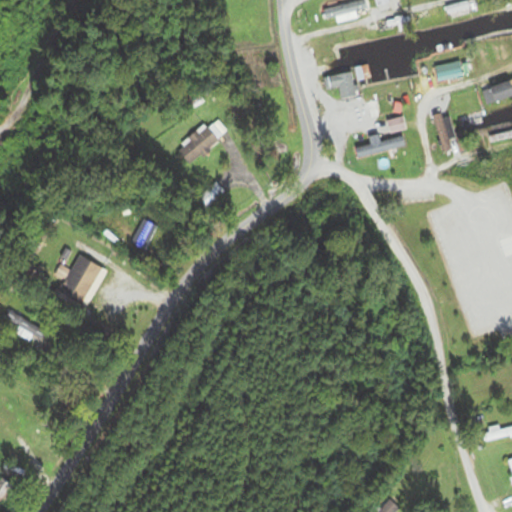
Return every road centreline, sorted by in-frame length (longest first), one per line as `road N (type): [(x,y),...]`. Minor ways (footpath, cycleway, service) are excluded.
road 1 (residential): [(37,511),(182,286),(221,243),(309,177),(310,142),(280,0)]
road 2 (residential): [(421,295),(450,430),(482,511)]
road 3 (residential): [(431,184),(422,110),(429,96),(511,69)]
road 4 (residential): [(285,41),(445,0)]
road 5 (residential): [(360,188),(421,295)]
